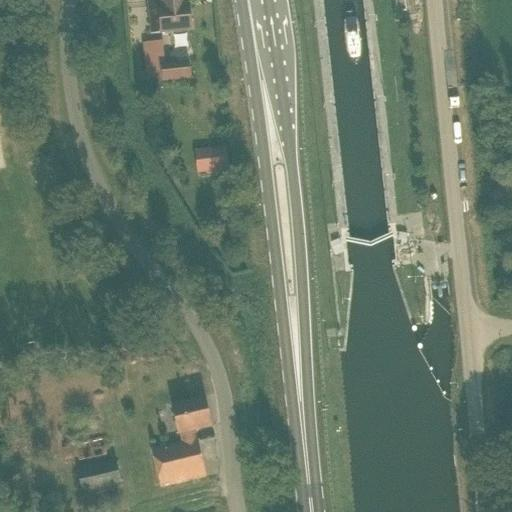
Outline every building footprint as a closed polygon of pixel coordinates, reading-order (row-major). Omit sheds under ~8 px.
[(148,14),(150,34),(191,30),(189,9),(184,9),(183,0),(154,0),(146,1),(148,14)] [(415,16),(412,0),(394,0),(397,19),(415,16)] [(186,84),(186,81),(190,80),(188,63),(165,66),(162,41),(146,43),(150,83),(163,81),(164,86),(186,84)] [(224,150),(196,153),(198,174),(226,171),(224,150)] [(180,443),(151,450),(160,487),(205,476),(194,431),(210,427),(204,400),(171,408),(180,443)] [(82,498),(121,488),(114,459),(74,469),(82,498)]
